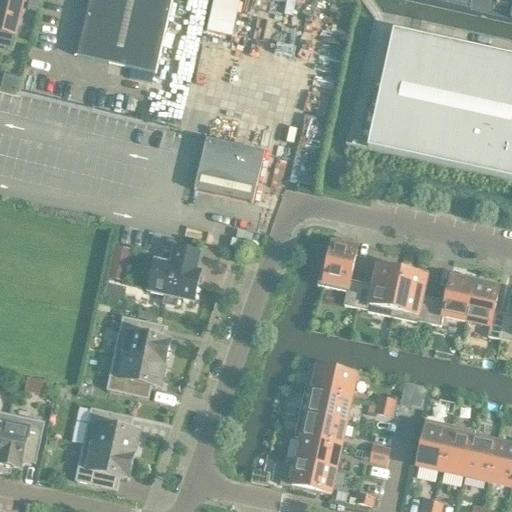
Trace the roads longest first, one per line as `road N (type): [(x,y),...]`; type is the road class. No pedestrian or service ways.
road 1 (residential): [(193,483),(288,205),(511,251)]
road 2 (residential): [(193,483),(318,511)]
